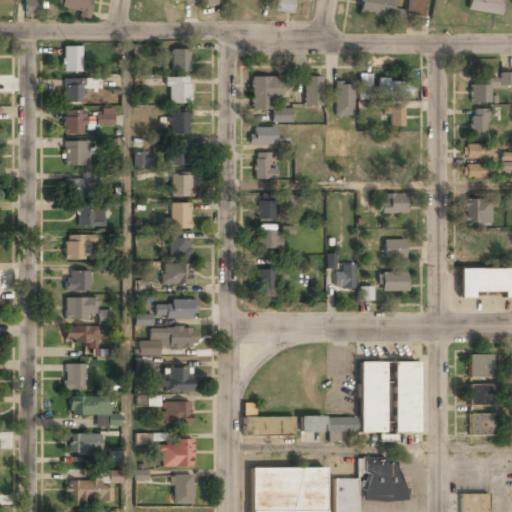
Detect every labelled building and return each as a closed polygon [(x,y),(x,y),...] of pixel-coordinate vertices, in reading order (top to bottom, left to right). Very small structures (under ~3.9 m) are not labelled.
[(40,15),(40,0),(23,0),(23,15),(40,15)] [(90,0),(60,0),(58,9),(87,16),(90,0)] [(273,0),(272,11),(291,14),(292,0),(273,0)] [(359,0),(358,14),(421,19),(422,0),(406,0),(406,11),(391,9),(391,0),(359,0)] [(507,1),(506,0),(467,0),(487,20),(507,1)] [(61,46),(61,72),(80,72),(80,46),(61,46)] [(188,50),(170,50),(170,71),(188,71),(188,50)] [(511,73),(499,73),(499,79),(469,79),(469,102),(488,103),(489,87),(511,88),(511,73)] [(358,95),(370,95),(370,74),(358,74),(358,95)] [(166,77),(166,103),(188,103),(188,77),(166,77)] [(249,77),(249,111),(267,111),(267,99),(279,99),(279,77),(249,77)] [(322,77),(303,77),(303,107),(322,107),(322,77)] [(100,88),(100,78),(62,78),(62,103),(81,103),(81,88),(100,88)] [(410,79),(377,79),(377,97),(410,97),(410,79)] [(352,116),(352,84),(333,84),(333,116),(352,116)] [(402,126),(402,108),(383,108),(382,126),(402,126)] [(112,109),(97,109),(97,124),(112,124),(112,109)] [(270,110),(270,123),(290,123),(290,110),(270,110)] [(83,111),(62,111),(62,134),(83,134),(83,111)] [(169,134),(188,134),(188,111),(169,111),(169,134)] [(484,139),(484,116),(468,116),(468,139),(484,139)] [(273,128),(248,128),(248,145),(273,145),(273,128)] [(189,140),(167,140),(167,166),(189,166),(189,140)] [(62,141),(62,166),(86,166),(86,141),(62,141)] [(489,159),(489,145),(462,145),(462,159),(489,159)] [(144,152),(132,152),(132,168),(152,169),(152,158),(144,158),(144,152)] [(272,153),(253,153),(253,179),(272,179),(272,153)] [(511,153),(498,153),(498,171),(511,171),(511,153)] [(485,178),(485,165),(462,165),(462,178),(485,178)] [(169,197),(189,197),(189,175),(169,175),(169,197)] [(64,178),(64,198),(85,198),(85,178),(64,178)] [(383,202),(377,202),(377,213),(405,213),(405,194),(383,194),(383,202)] [(284,196),(284,204),(303,203),(303,196),(284,196)] [(273,220),(274,201),(253,200),(253,219),(273,220)] [(462,200),(462,224),(489,224),(489,200),(462,200)] [(188,203),(168,203),(168,230),(188,230),(188,203)] [(76,227),(103,227),(103,204),(76,204),(76,227)] [(256,231),(256,250),(279,250),(279,231),(256,231)] [(63,261),(85,261),(85,246),(92,246),(92,235),(63,235),(63,261)] [(188,238),(167,238),(167,259),(188,259),(188,238)] [(405,239),(382,239),(382,257),(405,257),(405,239)] [(114,261),(100,262),(101,275),(112,275),(112,267),(114,267),(114,261)] [(189,285),(189,264),(160,264),(160,285),(189,285)] [(352,288),(352,265),(335,265),(335,288),(352,288)] [(511,296),(511,269),(457,269),(457,296),(511,296)] [(256,270),(256,291),(273,291),(273,270),(256,270)] [(64,271),(64,292),(89,292),(89,271),(64,271)] [(405,273),(378,273),(378,291),(405,291),(405,273)] [(370,288),(358,288),(358,301),(370,301),(370,288)] [(64,298),(64,319),(95,319),(95,298),(64,298)] [(195,301),(154,301),(154,319),(195,319),(195,301)] [(98,325),(113,325),(113,309),(97,310),(98,325)] [(151,326),(152,315),(134,314),(133,325),(151,326)] [(95,345),(95,327),(63,327),(63,345),(95,345)] [(149,328),(149,348),(194,348),(194,328),(149,328)] [(467,354),(467,377),(491,377),(491,354),(467,354)] [(326,418),(326,441),(338,441),(338,433),(383,433),(383,362),(357,362),(357,418),(326,418)] [(391,362),(391,433),(416,433),(416,362),(391,362)] [(83,364),(64,364),(64,392),(83,392),(83,364)] [(190,368),(163,368),(163,392),(190,392),(190,368)] [(467,385),(467,406),(493,406),(493,385),(467,385)] [(160,395),(135,396),(135,407),(160,406),(160,395)] [(108,398),(68,397),(67,415),(95,416),(95,426),(111,427),(111,425),(117,425),(117,417),(108,417),(108,398)] [(163,423),(188,423),(188,401),(163,401),(163,423)] [(254,403),(242,403),(242,417),(255,416),(254,403)] [(466,414),(466,437),(493,437),(493,414),(466,414)] [(298,417),(298,434),(322,434),(322,417),(298,417)] [(242,418),(242,437),(292,437),(292,418),(242,418)] [(98,434),(67,434),(67,455),(98,455),(98,434)] [(134,444),(154,443),(153,434),(134,435),(134,444)] [(172,444),(158,444),(158,466),(191,466),(191,439),(172,439),(172,444)] [(119,451),(107,451),(108,464),(119,464),(119,451)] [(361,458),(361,501),(399,501),(399,458),(361,458)] [(323,511),(323,468),(248,468),(247,511),(323,511)] [(190,504),(190,474),(170,474),(170,504),(190,504)] [(356,511),(356,479),(331,479),(331,511),(356,511)] [(110,503),(110,482),(66,482),(66,503),(110,503)] [(457,494),(457,511),(487,511),(487,494),(457,494)]
